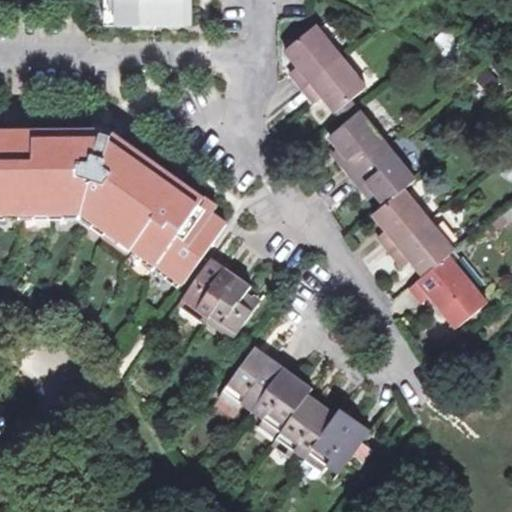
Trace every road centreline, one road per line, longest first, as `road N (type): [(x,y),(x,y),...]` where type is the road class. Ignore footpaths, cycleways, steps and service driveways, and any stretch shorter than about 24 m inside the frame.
road 1 (residential): [(0,63),(233,67)]
road 2 (residential): [(233,67),(351,262)]
road 3 (residential): [(400,368),(378,376),(333,352),(316,317),(351,262)]
